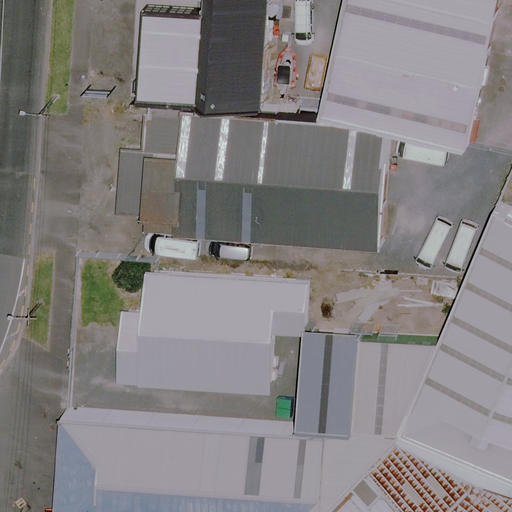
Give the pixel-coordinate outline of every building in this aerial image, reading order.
[(247,115),(252,0),(188,0),(187,17),(119,15),(115,109),(247,115)] [(475,0),(332,0),(304,121),(439,153),(475,0)] [(121,115),(118,245),(363,255),(368,141),(290,125),(121,115)] [(380,444),(511,495),(511,232),(469,216),(380,444)] [(311,326),(313,275),(154,268),(153,306),(125,304),(122,379),(278,387),(279,362),(309,363),(311,326)] [(37,511),(288,511),(299,497),(307,461),(312,440),(45,424),(37,511)] [(511,511),(511,495),(380,444),(307,511),(511,511)]
